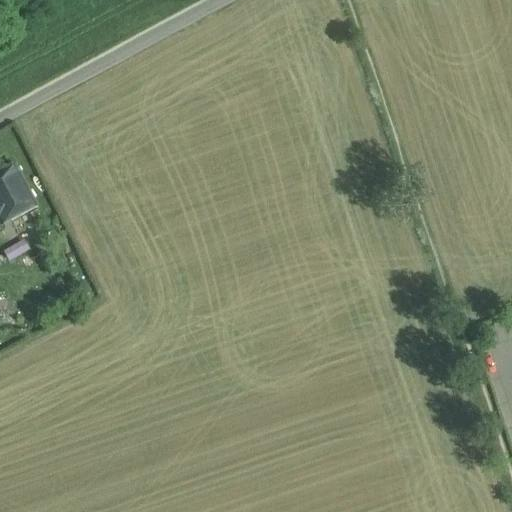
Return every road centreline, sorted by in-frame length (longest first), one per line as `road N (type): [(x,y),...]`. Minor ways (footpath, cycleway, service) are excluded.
road 1 (track): [(351,0),(511,487)]
road 2 (unclassified): [(0,123),(232,0)]
